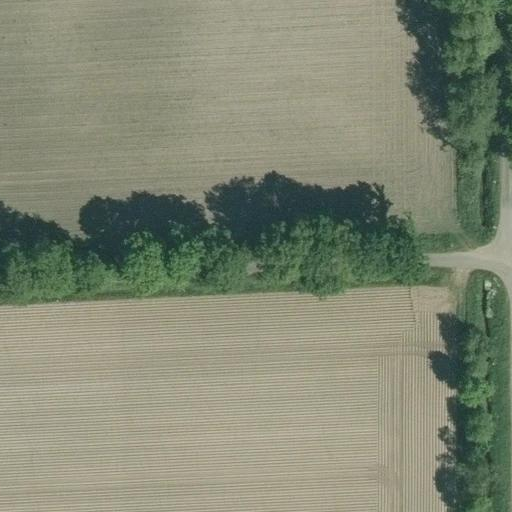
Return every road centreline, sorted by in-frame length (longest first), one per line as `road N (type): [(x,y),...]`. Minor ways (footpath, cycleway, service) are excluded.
road 1 (unclassified): [(511,264),(496,251),(0,280)]
road 2 (track): [(511,505),(496,251),(495,0)]
